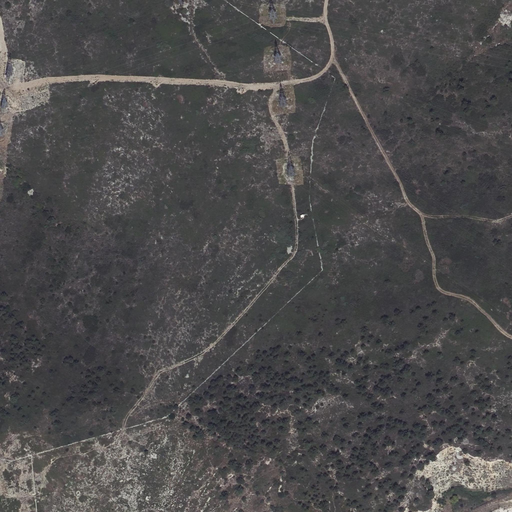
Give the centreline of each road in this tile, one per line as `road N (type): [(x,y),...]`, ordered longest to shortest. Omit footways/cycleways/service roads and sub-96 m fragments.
road 1 (track): [(326,0),(331,57),(312,78),(252,87),(46,79),(0,97)]
road 2 (track): [(331,57),(422,218),(437,285),(469,299),(511,337)]
road 3 (track): [(281,84),(269,106),(289,162),(296,247)]
